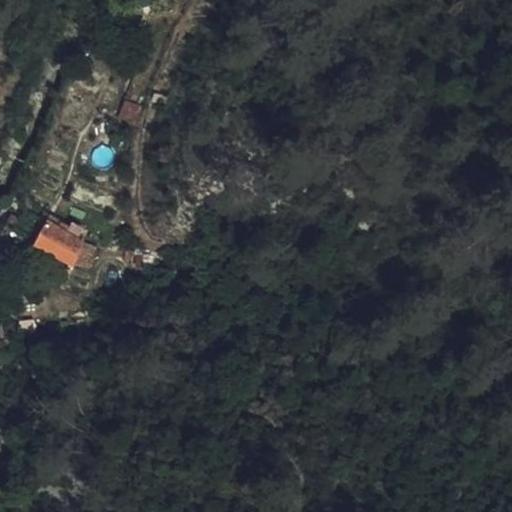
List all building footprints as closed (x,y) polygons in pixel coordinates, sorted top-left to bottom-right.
[(113,126),(134,133),(140,115),(118,108),(113,126)] [(39,222),(30,237),(39,242),(47,227),(39,222)] [(47,227),(39,242),(34,254),(73,271),(81,253),(83,250),(75,246),(76,242),(47,227)] [(81,253),(73,271),(83,275),(91,258),(81,253)] [(42,286),(41,290),(59,296),(61,291),(65,293),(68,286),(64,283),(65,282),(43,273),(39,284),(42,286)]
